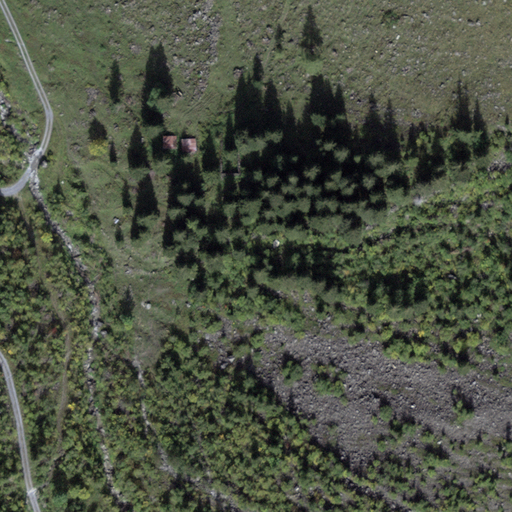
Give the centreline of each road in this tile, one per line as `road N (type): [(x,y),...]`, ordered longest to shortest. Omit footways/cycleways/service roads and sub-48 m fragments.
road 1 (track): [(11,191),(65,336),(50,511)]
road 2 (track): [(0,2),(48,117),(18,188),(0,192)]
road 3 (track): [(0,360),(34,511)]
